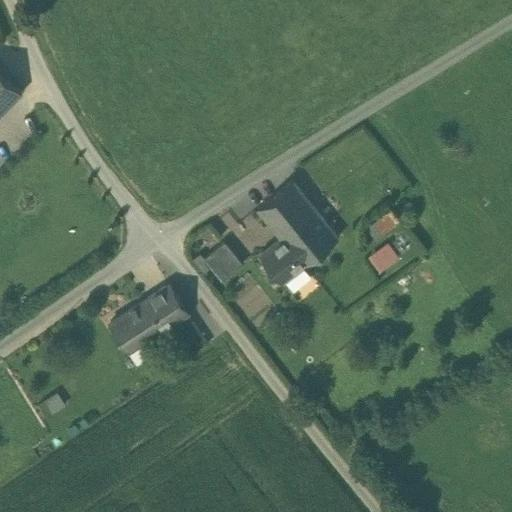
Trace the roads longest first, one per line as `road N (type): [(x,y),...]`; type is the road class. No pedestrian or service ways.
road 1 (unclassified): [(159,240),(511,22)]
road 2 (unclassified): [(159,240),(379,511)]
road 3 (unclassified): [(0,349),(159,240)]
